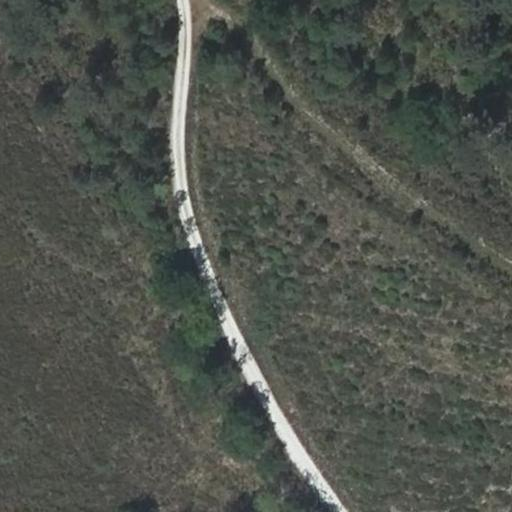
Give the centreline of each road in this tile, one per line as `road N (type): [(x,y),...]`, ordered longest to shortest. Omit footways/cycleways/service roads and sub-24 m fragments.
road 1 (track): [(334,511),(252,377),(183,207),(176,158),(181,0)]
road 2 (track): [(192,0),(292,89),(511,247)]
